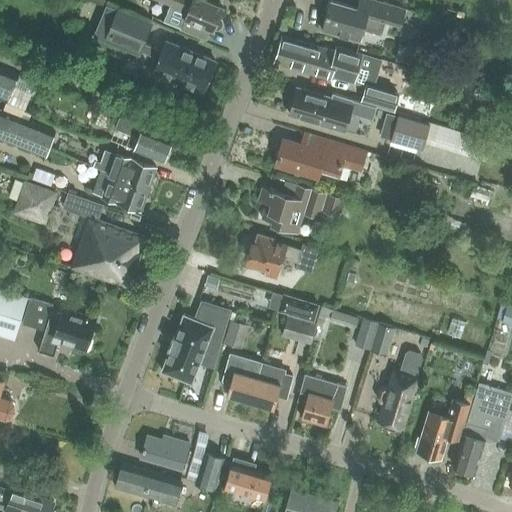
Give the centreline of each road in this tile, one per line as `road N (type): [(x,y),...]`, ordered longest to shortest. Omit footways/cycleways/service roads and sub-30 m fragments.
road 1 (residential): [(126,395),(275,0)]
road 2 (residential): [(126,395),(509,511)]
road 3 (residential): [(88,511),(126,395)]
